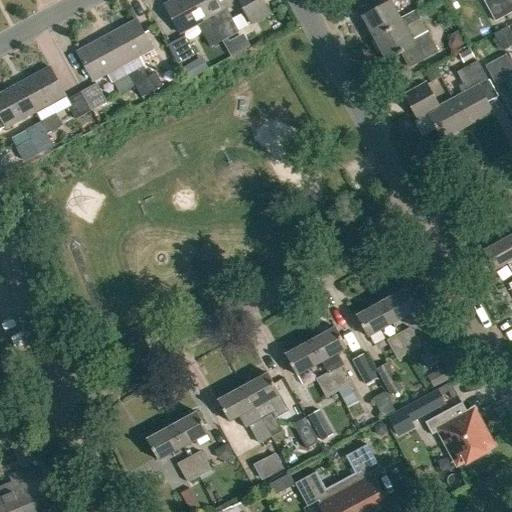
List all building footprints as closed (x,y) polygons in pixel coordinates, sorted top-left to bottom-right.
[(199,0),(174,0),(164,6),(179,34),(197,24),(210,48),(222,41),(199,0)] [(238,0),(199,0),(222,41),(239,32),(226,9),(239,2),(238,0)] [(262,0),(242,0),(239,2),(252,26),(271,15),(262,0)] [(511,0),(486,0),(482,2),(494,22),(511,12),(511,0)] [(403,24),(404,27),(420,19),(416,10),(400,19),(390,1),(362,17),(374,39),(403,24)] [(137,20),(109,36),(124,64),(152,49),(137,20)] [(403,24),(374,39),(387,62),(402,53),(410,69),(440,53),(429,31),(412,41),(404,27),(403,24)] [(511,45),(511,33),(509,29),(495,36),(502,51),(511,45)] [(109,36),(77,53),(92,81),(124,64),(109,36)] [(184,37),(168,45),(178,64),(194,56),(184,37)] [(232,40),(224,45),(230,57),(239,52),(232,40)] [(458,54),(463,63),(474,57),(469,48),(458,54)] [(505,81),(511,92),(511,65),(506,54),(485,66),(496,86),(505,81)] [(453,99),(467,126),(493,112),(479,86),(488,81),(477,61),(457,72),(467,91),(453,99)] [(191,63),(181,69),(188,81),(198,75),(191,63)] [(47,130),(52,141),(69,132),(62,121),(74,115),(80,126),(96,117),(86,98),(73,105),(55,73),(24,90),(40,120),(41,119),(47,130)] [(97,83),(82,92),(92,111),(107,102),(97,83)] [(428,114),(442,140),(467,126),(453,99),(439,107),(426,83),(404,95),(418,120),(428,114)] [(11,136),(40,120),(24,90),(0,103),(0,138),(9,133),(11,136)] [(21,155),(29,169),(59,153),(52,141),(47,130),(25,141),(30,150),(21,155)] [(511,280),(508,283),(511,290),(511,242),(509,237),(483,251),(494,270),(507,263),(511,272),(511,280)] [(381,302),(393,323),(418,310),(406,289),(381,302)] [(356,316),(368,337),(393,323),(381,302),(356,316)] [(410,326),(398,332),(408,351),(420,344),(410,326)] [(310,341),(322,362),(347,349),(335,327),(310,341)] [(386,339),(396,357),(408,351),(398,332),(386,339)] [(285,355),(297,376),(322,362),(310,341),(285,355)] [(366,384),(377,378),(364,353),(353,359),(366,384)] [(376,369),(390,395),(401,389),(388,363),(376,369)] [(340,365),(328,371),(338,389),(349,383),(340,365)] [(338,389),(328,371),(317,377),(326,395),(338,389)] [(268,373),(242,387),(254,408),(260,419),(270,438),(282,431),(273,413),(277,411),(270,399),(279,395),(268,373)] [(254,408),(242,387),(218,401),(229,422),(254,408)] [(403,408),(411,422),(445,405),(437,390),(403,408)] [(465,460),(467,465),(487,454),(484,450),(492,446),(473,411),(468,414),(461,403),(425,423),(432,436),(440,431),(458,464),(465,460)] [(335,433),(320,409),(307,416),(322,441),(335,433)] [(172,426),(183,447),(208,433),(197,412),(172,426)] [(304,418),(293,424),(306,447),(317,441),(304,418)] [(260,419),(248,425),(259,444),(270,438),(260,419)] [(147,440),(158,461),(183,447),(172,426),(147,440)] [(234,434),(242,454),(251,450),(244,430),(234,434)] [(340,481),(356,511),(379,511),(387,508),(369,474),(379,468),(367,445),(345,456),(355,474),(340,481)] [(200,450),(188,456),(198,475),(210,469),(200,450)] [(188,456),(176,463),(187,482),(198,475),(188,456)] [(11,483),(0,487),(0,492),(8,511),(51,511),(42,490),(31,495),(21,471),(8,476),(11,483)] [(318,502),(323,511),(356,511),(340,481),(325,489),(316,472),(295,484),(307,507),(318,502)] [(274,495),(285,490),(279,480),(269,485),(274,495)] [(189,487),(180,491),(190,509),(198,505),(189,487)] [(225,509),(226,511),(251,511),(245,499),(225,509)]
